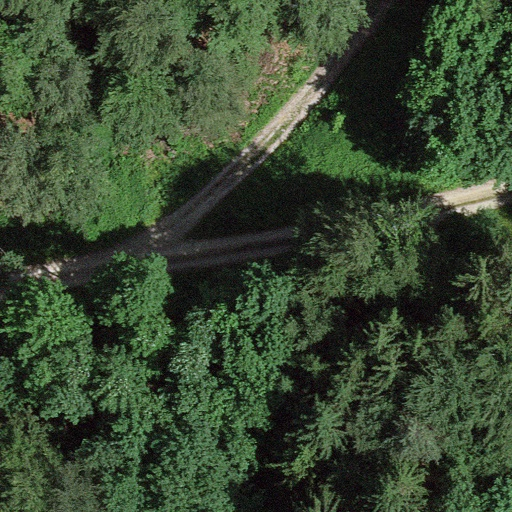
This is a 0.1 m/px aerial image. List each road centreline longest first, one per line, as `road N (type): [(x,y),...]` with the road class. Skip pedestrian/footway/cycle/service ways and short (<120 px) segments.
road 1 (track): [(511,193),(278,244),(156,253)]
road 2 (track): [(370,0),(287,124),(186,214),(156,253)]
road 3 (track): [(156,253),(0,286)]
